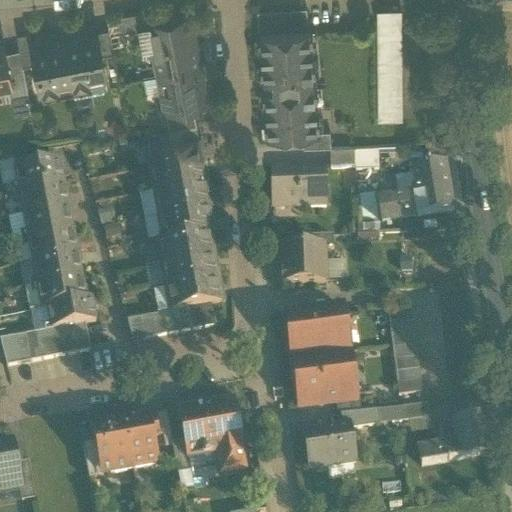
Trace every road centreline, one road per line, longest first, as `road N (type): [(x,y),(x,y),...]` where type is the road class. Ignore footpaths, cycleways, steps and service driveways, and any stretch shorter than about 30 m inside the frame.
road 1 (tertiary): [(511,384),(470,139),(464,0)]
road 2 (residential): [(228,0),(258,355)]
road 3 (residential): [(258,355),(0,411)]
road 4 (residential): [(258,355),(287,507)]
